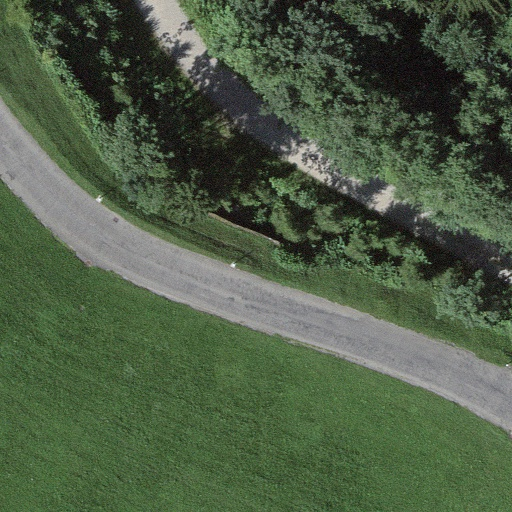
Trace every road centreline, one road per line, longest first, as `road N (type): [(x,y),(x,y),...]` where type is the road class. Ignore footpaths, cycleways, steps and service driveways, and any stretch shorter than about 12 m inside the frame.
road 1 (unclassified): [(0,123),(75,212),(179,272),(511,403)]
road 2 (track): [(511,266),(299,158),(199,64),(168,0)]
